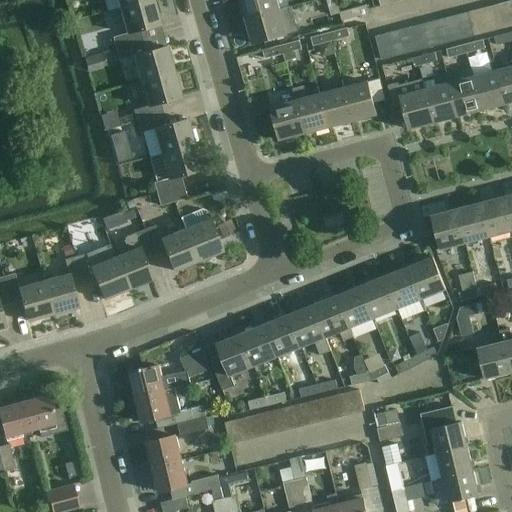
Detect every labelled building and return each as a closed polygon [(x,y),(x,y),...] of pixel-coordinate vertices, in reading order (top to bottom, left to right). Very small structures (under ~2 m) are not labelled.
[(115,49),(142,41),(139,30),(160,24),(153,0),(148,0),(119,9),(126,33),(112,37),(115,49)] [(116,0),(119,9),(148,0),(116,0)] [(240,0),(246,19),(279,10),(276,0),(240,0)] [(339,13),(339,12),(335,0),(326,0),(331,15),(339,13)] [(499,29),(510,26),(504,3),(493,6),(499,29)] [(279,10),(246,19),(253,44),(286,34),(298,31),(291,6),(279,10)] [(487,32),(499,29),(493,6),(481,9),(487,32)] [(339,12),(339,13),(342,21),(360,15),(358,7),(339,12)] [(475,35),(487,32),(481,9),(469,12),(475,35)] [(464,38),(475,35),(469,12),(457,15),(464,38)] [(452,42),(464,38),(457,15),(446,18),(452,42)] [(440,45),(452,42),(446,18),(434,21),(440,45)] [(428,48),(440,45),(434,21),(422,24),(428,48)] [(417,51),(428,48),(422,24),(411,27),(417,51)] [(411,27),(399,30),(405,54),(417,51),(411,27)] [(331,41),(349,36),(347,28),(329,33),(331,41)] [(399,30),(387,34),(393,57),(405,54),(399,30)] [(496,45),(511,41),(511,32),(494,37),(496,45)] [(313,46),(331,41),(329,33),(311,37),(313,46)] [(387,34),(375,37),(381,60),(393,57),(387,34)] [(467,53),(485,48),(483,40),(464,45),(467,53)] [(140,81),(173,71),(166,46),(145,52),(142,41),(115,49),(119,60),(133,56),(140,81)] [(283,54),(301,49),(299,41),(281,45),(283,54)] [(271,57),(283,54),(281,45),(263,50),(265,58),(259,60),(261,67),(260,69),(261,73),(262,74),(266,88),(273,86),(270,76),(269,76),(268,72),(270,71),(268,64),(272,62),(271,57)] [(448,58),(467,53),(464,45),(446,49),(448,58)] [(419,66),(437,61),(435,52),(416,57),(419,66)] [(4,59),(0,59),(0,74),(8,72),(4,59)] [(506,104),(511,102),(511,66),(497,70),(506,104)] [(458,72),(447,75),(449,83),(458,117),(482,110),(473,77),(471,69),(458,72)] [(482,110),(506,104),(497,70),(473,77),(482,110)] [(136,121),(163,114),(159,103),(180,97),(173,71),(140,81),(147,106),(133,110),(136,121)] [(385,100),(379,78),(369,81),(375,103),(385,100)] [(409,130),(434,123),(422,79),(399,84),(398,82),(387,85),(394,108),(403,105),(409,130)] [(434,123),(458,117),(449,83),(436,87),(433,79),(423,81),(422,79),(434,123)] [(343,88),(352,121),(377,115),(368,81),(343,88)] [(319,94),(307,97),(304,86),(292,89),(295,100),(304,134),(328,128),(319,94)] [(328,128),(352,121),(343,88),(319,94),(328,128)] [(280,140),(304,134),(295,100),(271,107),(280,140)] [(160,153),(194,144),(187,119),(166,125),(163,114),(136,121),(139,132),(153,128),(160,153)] [(124,131),(111,135),(114,148),(128,144),(124,131)] [(156,194),(183,186),(180,175),(201,169),(194,144),(160,153),(167,178),(153,182),(156,194)] [(208,186),(209,198),(226,196),(225,185),(208,186)] [(183,186),(156,194),(160,205),(186,198),(183,186)] [(489,237),(511,230),(511,226),(504,197),(480,203),(489,237)] [(134,201),(127,203),(129,210),(131,209),(136,208),(134,201)] [(465,243),(489,237),(480,203),(456,209),(465,243)] [(129,210),(122,213),(125,221),(134,217),(131,209),(129,210)] [(222,251),(209,219),(206,211),(201,209),(180,218),(184,229),(197,261),(222,251)] [(440,249),(465,243),(456,209),(431,216),(440,249)] [(111,214),(101,218),(105,229),(115,225),(111,214)] [(230,219),(215,226),(221,239),(236,232),(230,219)] [(197,261),(184,229),(160,238),(155,225),(144,229),(154,255),(165,251),(173,271),(197,261)] [(144,259),(154,255),(144,229),(122,238),(128,252),(114,257),(127,289),(152,279),(144,259)] [(70,245),(62,247),(65,258),(73,256),(70,245)] [(127,289),(114,257),(90,267),(85,254),(75,256),(83,283),(95,280),(103,299),(127,289)] [(72,286),(83,283),(75,256),(64,259),(68,274),(43,281),(52,314),(78,307),(72,286)] [(408,267),(421,299),(445,289),(432,257),(408,267)] [(426,310),(421,299),(408,267),(384,276),(397,309),(402,320),(426,310)] [(479,296),(477,288),(473,272),(458,275),(462,292),(458,292),(461,301),(479,296)] [(52,314),(43,281),(18,287),(14,273),(3,277),(10,303),(21,300),(27,321),(52,314)] [(373,318),(397,309),(384,276),(360,286),(373,318)] [(0,309),(0,306),(10,303),(3,277),(0,277),(0,328),(5,327),(0,309)] [(479,296),(497,292),(495,283),(477,288),(479,296)] [(349,328),(350,328),(373,318),(360,286),(336,295),(349,328)] [(354,337),(350,328),(349,328),(336,295),(313,305),(326,337),(339,332),(343,341),(354,337)] [(460,307),(457,318),(461,335),(473,333),(470,321),(469,316),(477,314),(475,303),(466,306),(460,307)] [(331,351),(326,337),(313,305),(289,315),(302,347),(314,342),(320,355),(331,351)] [(278,357),(302,347),(289,315),(265,324),(278,357)] [(443,340),(448,325),(447,323),(433,329),(438,342),(443,340)] [(254,366),(278,357),(265,324),(241,334),(254,366)] [(511,338),(509,328),(499,331),(502,343),(501,343),(509,374),(511,372),(511,338)] [(230,376),(254,366),(241,334),(216,344),(220,354),(209,358),(222,390),(234,385),(230,376)] [(433,347),(428,350),(424,341),(413,346),(417,355),(421,363),(437,355),(433,347)] [(484,380),(509,374),(501,343),(476,349),(484,380)] [(398,348),(388,352),(392,362),(402,358),(398,348)] [(189,378),(210,369),(202,350),(180,358),(185,371),(188,378),(189,378)] [(404,371),(421,363),(417,355),(400,363),(404,371)] [(159,365),(129,373),(135,397),(175,388),(191,384),(189,378),(188,378),(185,371),(162,377),(159,365)] [(392,378),(389,372),(385,365),(372,371),(369,372),(371,380),(376,379),(377,379),(379,384),(392,378)] [(352,385),(371,380),(369,372),(350,376),(352,385)] [(319,393),(337,389),(335,380),(317,384),(319,393)] [(301,398),(319,393),(317,384),(299,389),(301,398)] [(175,388),(135,397),(136,401),(141,422),(155,418),(158,429),(177,424),(206,417),(203,406),(180,411),(178,401),(175,388)] [(359,389),(349,392),(354,413),(365,411),(359,389)] [(349,392),(339,395),(344,416),(354,413),(349,392)] [(268,406),(286,401),(284,393),(266,397),(268,406)] [(48,395),(22,402),(30,434),(39,432),(41,441),(68,434),(62,412),(53,414),(48,395)] [(339,395),(328,397),(334,418),(344,416),(339,395)] [(250,410),(268,406),(266,397),(248,401),(250,410)] [(328,397),(318,400),(323,421),(334,418),(328,397)] [(318,400),(313,401),(308,402),(313,424),(323,421),(318,400)] [(0,417),(6,441),(30,434),(22,402),(0,408),(0,417)] [(303,426),(313,424),(308,402),(297,405),(303,426)] [(292,429),(303,426),(297,405),(287,407),(292,429)] [(282,431),(292,429),(287,407),(277,410),(282,431)] [(272,434),(282,431),(277,410),(266,412),(272,434)] [(435,442),(424,445),(427,456),(437,454),(467,447),(461,422),(455,423),(452,410),(429,416),(432,429),(431,429),(435,442)] [(261,436),(272,434),(266,412),(256,415),(261,436)] [(209,429),(209,428),(215,427),(212,415),(206,417),(177,424),(180,436),(209,429)] [(251,439),(261,436),(256,415),(246,417),(251,439)] [(240,441),(251,439),(246,417),(235,420),(240,441)] [(224,423),(226,431),(227,431),(230,444),(240,441),(235,420),(224,423)] [(380,441),(403,436),(400,424),(377,429),(380,441)] [(152,467),(182,460),(176,435),(146,443),(152,467)] [(0,458),(4,472),(15,469),(8,444),(0,446),(0,458)] [(310,465),(325,462),(322,446),(307,449),(310,465)] [(443,478),(473,471),(467,447),(437,454),(443,478)] [(313,502),(307,478),(301,457),(290,460),(291,467),(301,505),(313,502)] [(79,459),(63,463),(67,478),(83,475),(79,459)] [(218,475),(187,483),(182,460),(152,467),(158,492),(171,489),(174,499),(185,497),(221,488),(219,479),(218,475)] [(373,487),(372,486),(378,485),(372,462),(367,464),(367,463),(355,466),(361,490),(373,487)] [(402,476),(401,476),(398,463),(386,466),(392,490),(404,487),(402,476)] [(290,508),(301,505),(291,467),(280,469),(290,508)] [(473,471),(443,478),(449,502),(453,502),(465,499),(479,495),(473,471)] [(220,479),(219,479),(221,488),(224,498),(235,496),(232,485),(249,481),(247,472),(246,472),(220,479)] [(422,483),(404,487),(407,498),(408,500),(426,496),(422,483)] [(62,511),(79,507),(72,484),(46,491),(51,511),(62,511)] [(408,500),(407,498),(404,487),(392,490),(396,511),(410,511),(410,510),(408,500)] [(227,511),(224,498),(221,488),(211,490),(214,501),(213,501),(215,511),(227,511)] [(338,505),(339,511),(366,511),(362,495),(346,499),(347,503),(338,505)] [(238,511),(235,496),(224,498),(227,511),(238,511)] [(185,497),(174,499),(161,503),(163,511),(173,511),(188,508),(185,497)] [(467,511),(465,499),(453,502),(455,511),(467,511)] [(339,511),(338,505),(330,507),(329,503),(313,507),(314,511),(339,511)]
